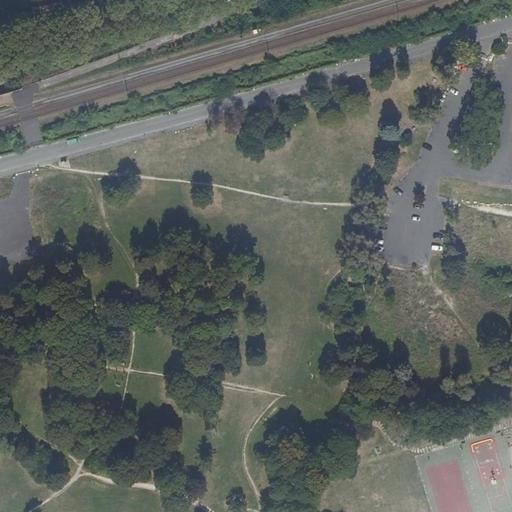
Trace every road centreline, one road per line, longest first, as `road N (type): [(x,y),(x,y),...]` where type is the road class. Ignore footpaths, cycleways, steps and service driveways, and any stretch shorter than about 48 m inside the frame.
road 1 (residential): [(0,164),(511,23)]
road 2 (residential): [(197,0),(0,59)]
